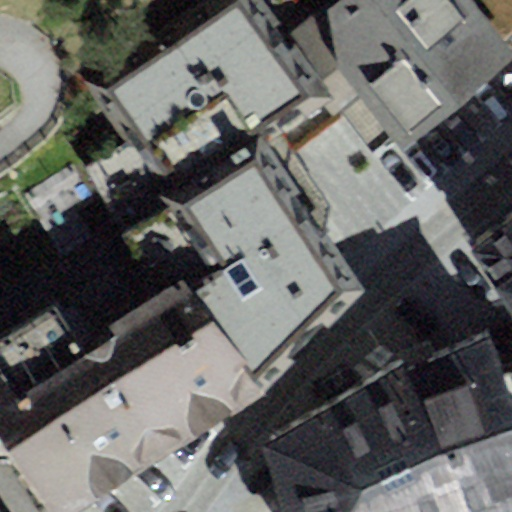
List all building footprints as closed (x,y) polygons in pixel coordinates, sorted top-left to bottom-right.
[(329,101),(261,0),(206,0),(83,82),(166,206),(146,219),(187,276),(262,395),(358,295),(259,147),(329,101)] [(340,0),(335,4),(331,0),(298,27),(399,147),(511,58),(511,50),(471,0),(340,0)] [(511,221),(474,253),(511,314),(511,221)] [(114,337),(85,355),(153,463),(241,408),(262,395),(187,276),(108,326),(114,337)] [(47,511),(75,511),(153,463),(85,355),(54,306),(0,339),(0,439),(1,439),(47,511)] [(511,511),(511,395),(487,335),(406,375),(458,511),(511,511)] [(458,511),(406,375),(400,367),(264,448),(283,511),(458,511)]
